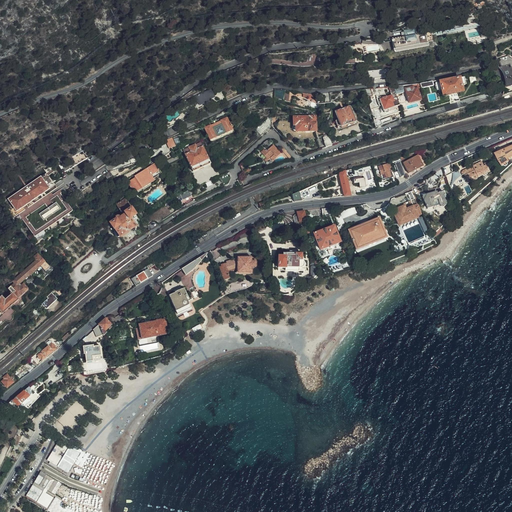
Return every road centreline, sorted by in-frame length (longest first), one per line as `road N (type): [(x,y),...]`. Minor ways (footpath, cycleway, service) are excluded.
road 1 (residential): [(0,114),(197,31),(364,25),(362,38),(272,47),(217,70),(79,173),(82,183),(132,150),(266,87),(333,90),(492,67),(499,83),(485,97),(246,178),(254,208),(212,233),(213,241)]
road 2 (secondary): [(213,241),(268,211),(387,194),(511,130)]
road 3 (secondary): [(0,403),(104,311),(213,241)]
